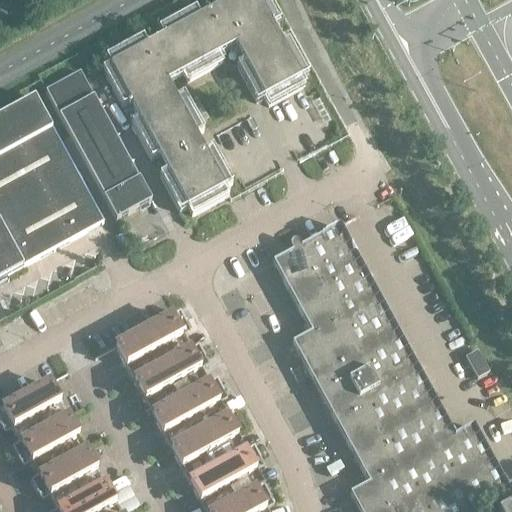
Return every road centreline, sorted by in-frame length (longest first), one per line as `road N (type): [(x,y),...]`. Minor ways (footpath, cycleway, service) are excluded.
road 1 (unclassified): [(302,511),(185,269)]
road 2 (secondary): [(401,41),(511,241)]
road 3 (residential): [(136,297),(105,247),(1,297)]
road 4 (residential): [(0,371),(136,297)]
road 5 (residential): [(185,269),(307,202)]
